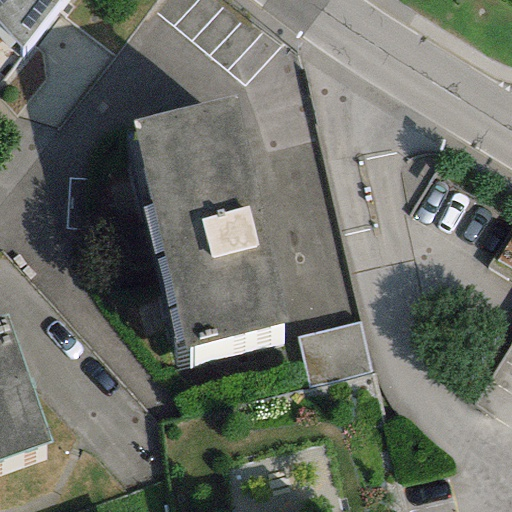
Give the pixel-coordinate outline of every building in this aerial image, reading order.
[(55,0),(0,0),(0,18),(25,44),(55,0)] [(511,0),(496,0),(511,10),(511,0)] [(292,322),(239,97),(129,123),(182,348),(292,322)] [(6,314),(0,316),(0,459),(51,441),(6,314)] [(336,511),(321,450),(222,478),(229,511),(336,511)]
